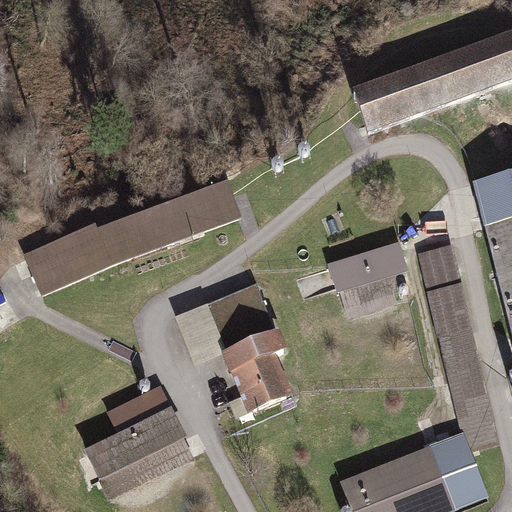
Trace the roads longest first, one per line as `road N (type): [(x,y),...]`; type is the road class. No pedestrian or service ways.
road 1 (track): [(248,511),(157,334),(158,314),(361,158),(400,145),(426,148),(460,188)]
road 2 (track): [(460,188),(511,426)]
